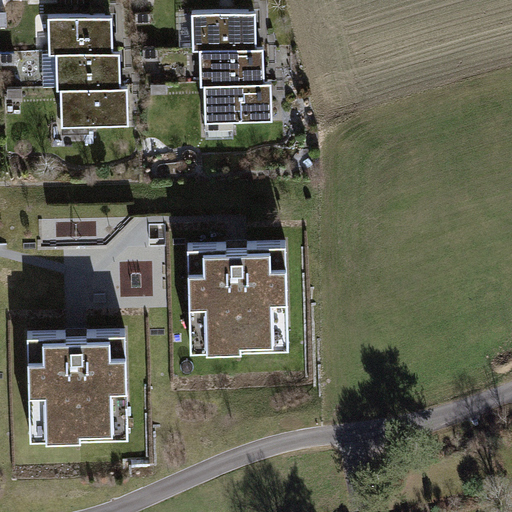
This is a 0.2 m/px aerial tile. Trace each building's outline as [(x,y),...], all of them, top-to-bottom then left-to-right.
[(258,6),(196,8),(197,44),(204,44),(259,42),(258,6)] [(115,12),(52,14),(54,51),(60,51),(116,49),(115,12)] [(259,42),(204,44),(205,79),(209,79),(267,77),(266,42),(259,42)] [(116,49),(60,51),(62,86),(65,86),(124,84),(123,49),(116,49)] [(267,77),(209,79),(210,116),(276,114),(275,77),(267,77)] [(124,84),(65,86),(67,123),(133,121),(131,83),(124,84)] [(286,241),(186,244),(190,346),(289,343),(286,241)] [(123,330),(26,334),(30,437),(127,433),(123,330)]
